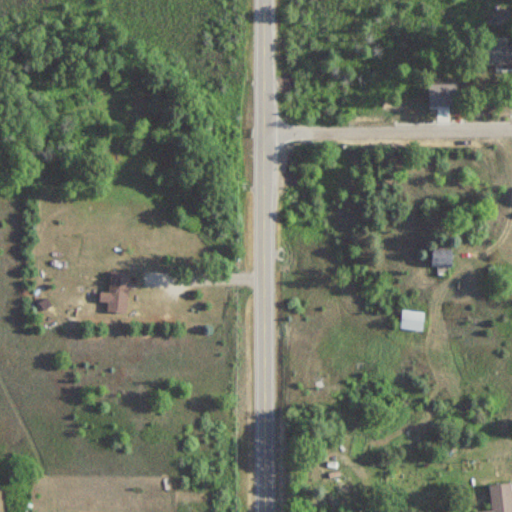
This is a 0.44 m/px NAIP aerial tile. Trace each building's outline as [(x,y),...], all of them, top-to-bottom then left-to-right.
[(511,65),(511,45),(482,45),(482,66),(511,65)] [(446,251),(427,251),(427,267),(446,267),(446,251)] [(109,313),(130,315),(133,275),(113,273),(111,294),(103,294),(103,303),(109,304),(109,313)] [(421,331),(422,313),(399,311),(398,329),(421,331)] [(399,474),(381,474),(381,485),(399,485),(399,474)] [(511,511),(510,485),(486,487),(488,511),(511,511)]
